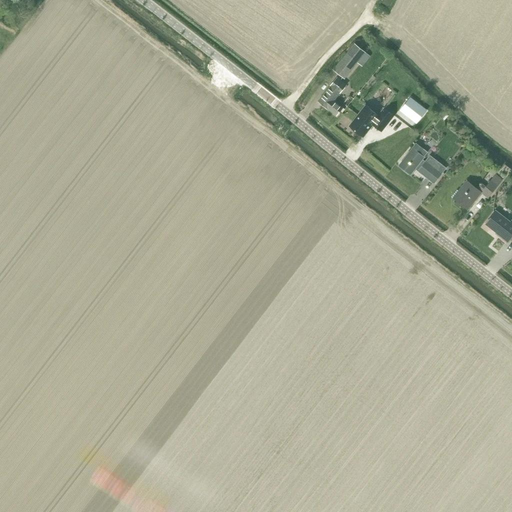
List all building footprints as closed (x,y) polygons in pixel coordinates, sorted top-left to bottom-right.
[(354,44),(346,54),(333,70),(345,79),(365,53),(354,44)] [(329,88),(329,87),(317,102),(327,109),(337,117),(343,108),(334,101),(338,95),(346,85),(337,78),(329,88)] [(366,106),(360,114),(350,127),(362,137),(372,125),(381,132),(394,116),(384,108),(378,116),(366,106)] [(442,108),(437,113),(444,119),(448,114),(442,108)] [(418,171),(434,183),(441,174),(446,168),(430,155),(425,162),(422,160),(427,153),(416,144),(399,166),(410,175),(417,166),(420,169),(418,171)] [(481,184),(477,189),(467,181),(453,198),(468,210),(483,190),(490,196),(502,180),(495,175),(485,187),(481,184)] [(486,224),(496,232),(495,233),(507,243),(510,240),(511,241),(511,221),(510,223),(496,211),(486,224)]
